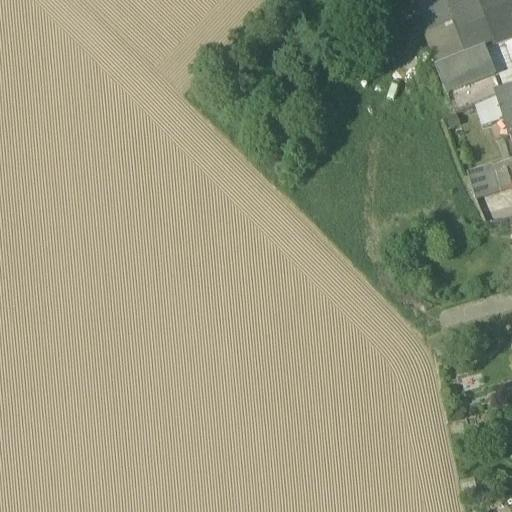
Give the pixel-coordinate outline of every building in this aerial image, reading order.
[(446,48),(453,68),(485,56),(486,56),(511,46),(511,7),(509,0),(415,0),(426,24),(430,35),(454,26),(460,42),(458,43),(459,43),(446,48)] [(408,31),(412,41),(424,37),(430,35),(426,24),(408,31)] [(424,37),(438,74),(453,68),(446,48),(459,43),(458,43),(460,42),(454,26),(430,35),(424,37)] [(502,97),(511,94),(511,46),(486,56),(496,82),(502,97)] [(438,74),(448,101),(496,82),(486,56),(485,56),(453,68),(438,74)] [(448,101),(455,118),(476,110),(498,102),(497,99),(502,97),(496,82),(448,101)] [(506,123),(511,137),(511,94),(502,97),(497,99),(498,102),(506,123)] [(481,131),(506,123),(498,102),(476,110),(481,131)] [(505,166),(494,170),(471,177),(478,201),(501,194),(496,176),(507,173),(505,166)]
